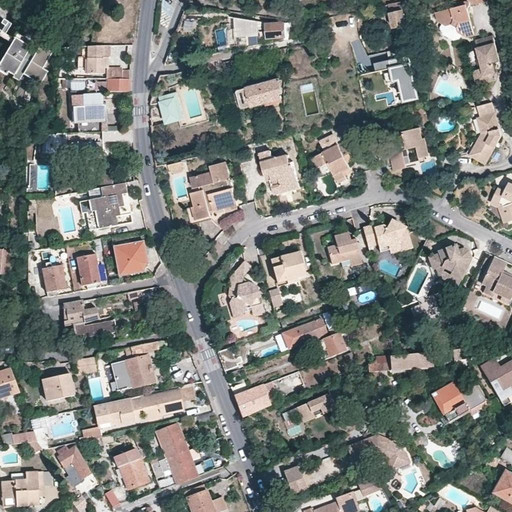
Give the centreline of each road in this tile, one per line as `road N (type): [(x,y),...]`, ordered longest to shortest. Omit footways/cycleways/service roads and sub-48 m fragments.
road 1 (residential): [(182,286),(204,275),(244,231),(373,194),(419,198),(511,247)]
road 2 (secondary): [(141,77),(144,157),(179,278)]
road 3 (residential): [(0,357),(61,354),(197,326)]
road 4 (residential): [(28,307),(179,278)]
road 5 (unknown): [(141,77),(287,44)]
road 6 (secondary): [(197,326),(248,460)]
road 7 (unknown): [(255,480),(385,424)]
road 8 (residential): [(123,508),(248,460)]
